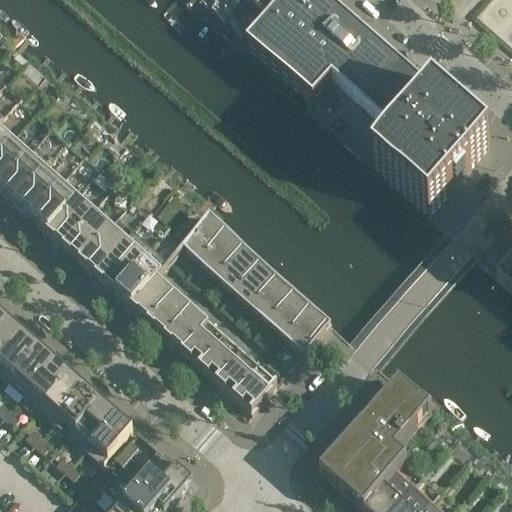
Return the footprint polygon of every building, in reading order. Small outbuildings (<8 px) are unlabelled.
[(201,0),(252,44),(291,0),(201,0)] [(489,151),(425,94),(316,0),(291,0),(252,44),(246,52),(313,110),(332,88),(395,143),(372,170),(429,220),(454,191),(457,193),(467,182),(464,180),(489,151)] [(0,138),(162,281),(184,257),(182,255),(0,95),(0,138)] [(162,281),(0,138),(0,199),(133,316),(130,320),(138,328),(142,324),(150,331),(147,335),(156,343),(159,339),(167,346),(164,350),(173,358),(176,354),(252,421),(277,392),(157,287),(162,281)] [(331,331),(209,224),(182,255),(184,257),(304,362),(331,331)] [(511,263),(507,268),(506,267),(505,269),(506,270),(500,277),(499,276),(496,279),(511,292),(511,263)] [(0,336),(9,327),(0,319),(0,336)] [(0,368),(24,340),(9,327),(0,336),(0,368)] [(0,382),(8,389),(40,354),(24,340),(0,368),(0,382)] [(24,403),(55,367),(40,354),(8,389),(24,403)] [(39,416),(70,381),(55,367),(24,403),(39,416)] [(54,430),(86,394),(70,381),(39,416),(54,430)] [(455,511),(412,474),(396,460),(431,419),(399,390),(334,464),(336,465),(342,471),(329,485),(327,487),(355,511),(455,511)] [(70,443),(101,408),(86,394),(54,430),(70,443)] [(85,457),(116,421),(101,408),(70,443),(85,457)] [(0,422),(4,426),(10,418),(1,410),(0,411),(0,422)] [(19,426),(10,418),(4,426),(13,434),(19,426)] [(133,435),(116,421),(85,457),(101,471),(133,435)] [(25,445),(34,453),(41,445),(32,437),(25,445)] [(50,453),(41,445),(34,453),(43,460),(50,453)] [(131,446),(123,455),(130,462),(138,453),(131,446)] [(130,462),(123,455),(115,464),(122,471),(130,462)] [(157,457),(143,473),(179,505),(193,488),(157,457)] [(56,472),(65,479),(72,472),(63,464),(56,472)] [(81,480),(72,472),(65,479),(74,487),(81,480)] [(172,511),(179,505),(143,473),(130,489),(156,511),(172,511)] [(104,477),(96,486),(103,493),(111,484),(104,477)] [(95,502),(103,493),(96,486),(88,495),(95,502)] [(156,511),(130,489),(116,504),(125,511),(156,511)]
